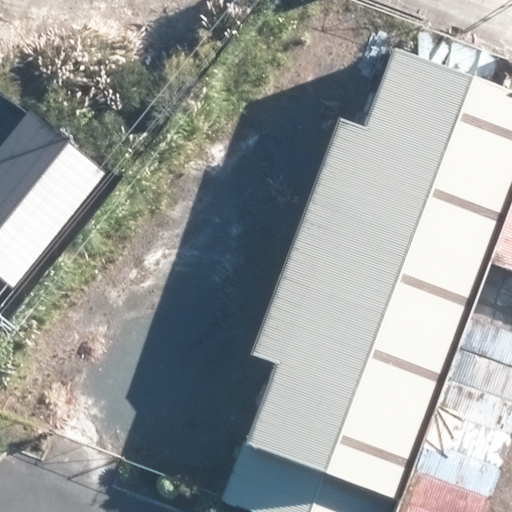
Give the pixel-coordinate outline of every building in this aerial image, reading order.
[(390,481),(511,148),(511,78),(385,32),(357,110),(327,99),(240,337),(268,347),(239,425),(226,420),(203,480),(289,511),(367,511),(381,478),(390,481)] [(119,174),(42,113),(0,167),(0,304),(2,306),(18,286),(27,293),(119,174)] [(172,141),(203,166),(224,140),(194,114),(172,141)] [(104,247),(147,279),(166,254),(122,223),(104,247)] [(19,354),(67,381),(81,355),(35,327),(19,354)]
